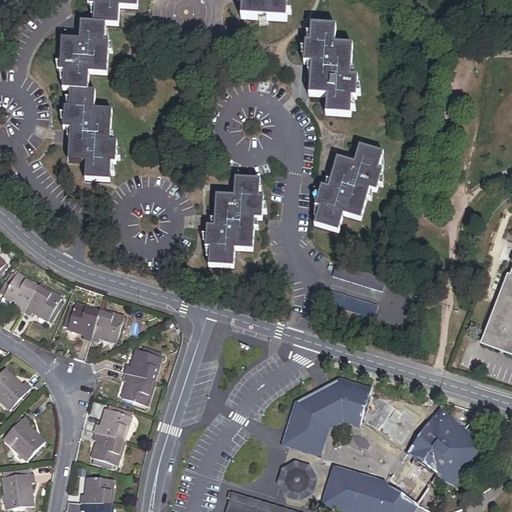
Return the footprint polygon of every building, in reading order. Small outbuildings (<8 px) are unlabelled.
[(138,12),(138,0),(91,0),(91,8),(95,8),(94,26),(106,27),(119,28),(120,10),(138,12)] [(243,3),(242,21),(287,25),(288,0),(239,0),(239,3),(243,3)] [(107,78),(109,46),(105,45),(106,27),(94,26),(82,25),(81,44),(63,42),(61,75),(65,75),(63,93),(72,93),(88,95),(89,77),(107,78)] [(351,81),(353,49),(335,48),(336,30),(312,28),(311,46),(307,46),(305,67),(312,67),(310,99),(328,100),(327,118),(351,119),(352,101),(356,102),(358,81),(351,81)] [(110,146),(112,114),(94,113),(96,95),(88,95),(72,93),(70,111),(66,111),(65,132),(72,132),(69,163),(87,165),(86,183),(110,185),(112,166),(116,167),(118,146),(110,146)] [(376,194),(383,175),(378,173),(383,157),(360,149),(355,167),(339,161),(329,192),(323,190),(317,210),(321,211),(315,228),(338,236),(344,218),(361,223),(370,193),(376,194)] [(253,254),(255,222),(262,223),(264,203),(259,202),(261,184),(236,182),(235,200),(218,199),(215,231),(209,230),(207,251),(211,251),(210,269),(234,271),(236,253),(253,254)] [(387,280),(337,265),(332,278),(383,294),(387,280)] [(8,270),(5,267),(0,272),(0,282),(3,279),(1,277),(8,270)] [(511,273),(484,345),(509,355),(510,351),(511,351),(511,273)] [(24,314),(39,288),(18,275),(11,287),(5,296),(15,302),(14,304),(19,307),(16,311),(23,315),(24,314)] [(5,296),(11,287),(6,283),(0,292),(0,296),(4,299),(5,296)] [(59,303),(62,300),(40,286),(39,288),(24,314),(31,318),(34,313),(39,316),(40,315),(49,320),(59,303)] [(378,308),(328,292),(324,305),(374,321),(378,308)] [(15,302),(5,296),(4,299),(0,305),(10,311),(14,304),(15,302)] [(64,306),(59,303),(49,320),(47,323),(52,326),(64,306)] [(91,341),(100,313),(76,305),(75,310),(69,329),(79,332),(79,334),(85,335),(83,341),(90,343),(91,341)] [(391,308),(386,324),(403,330),(408,314),(391,308)] [(69,329),(75,310),(70,309),(63,329),(68,330),(69,329)] [(117,341),(125,319),(101,311),(100,313),(91,341),(99,344),(101,338),(106,340),(108,339),(117,341)] [(161,355),(140,348),(138,353),(159,360),(161,355)] [(156,370),(159,360),(138,353),(135,352),(132,363),(134,363),(132,368),(126,367),(124,375),(125,375),(154,384),(158,371),(156,370)] [(0,402),(10,412),(32,389),(25,383),(22,386),(5,370),(0,375),(0,398),(0,399),(0,398),(0,402)] [(150,399),(155,385),(154,384),(125,375),(123,383),(128,384),(126,389),(124,390),(121,400),(145,408),(148,398),(150,399)] [(295,403),(282,448),(321,461),(330,434),(345,426),(369,433),(404,457),(385,484),(334,468),(322,508),(333,511),(415,511),(427,495),(437,480),(453,490),(488,449),(440,408),(433,417),(407,401),(340,380),(295,403)] [(109,407),(107,412),(129,419),(132,420),(133,415),(109,407)] [(126,429),(129,419),(107,412),(106,411),(102,422),(103,423),(102,428),(97,426),(95,434),(124,444),(129,430),(126,429)] [(25,419),(4,441),(16,452),(17,450),(29,461),(38,451),(44,445),(45,443),(28,427),(31,424),(25,419)] [(469,426),(465,432),(475,441),(480,435),(469,426)] [(120,458),(125,444),(124,444),(95,434),(93,442),(97,444),(96,448),(95,449),(91,460),(94,461),(113,467),(115,467),(118,457),(120,458)] [(44,445),(38,451),(42,454),(47,448),(44,445)] [(113,467),(94,461),(92,466),(112,472),(113,467)] [(307,470),(296,467),(285,473),(281,484),(281,485),(287,496),(298,499),(299,499),(310,494),(313,482),(313,481),(308,470),(307,470)] [(2,475),(3,480),(31,476),(30,472),(2,475)] [(31,476),(3,480),(5,496),(8,496),(10,511),(34,508),(31,485),(35,484),(34,476),(31,476)] [(112,507),(113,493),(110,493),(111,482),(86,480),(85,492),(86,493),(86,498),(81,497),(80,505),(82,505),(112,507)] [(288,511),(230,494),(228,499),(230,500),(226,511),(288,511)]
